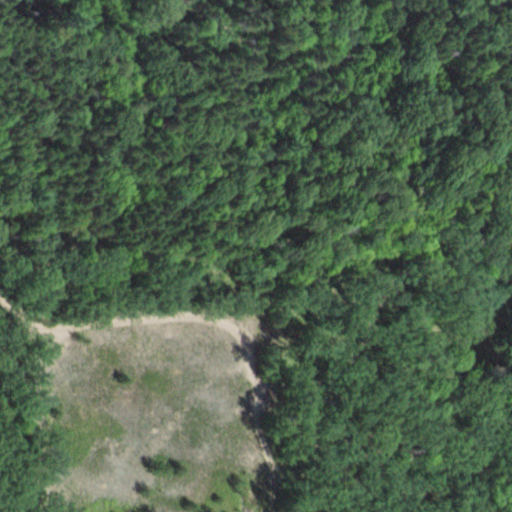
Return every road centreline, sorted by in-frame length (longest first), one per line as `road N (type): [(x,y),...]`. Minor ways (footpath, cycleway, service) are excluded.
road 1 (track): [(0,295),(40,327),(167,311),(240,322),(251,338),(248,364),(274,475)]
road 2 (track): [(255,386),(304,386),(339,365),(363,342),(383,283),(434,248),(511,228)]
